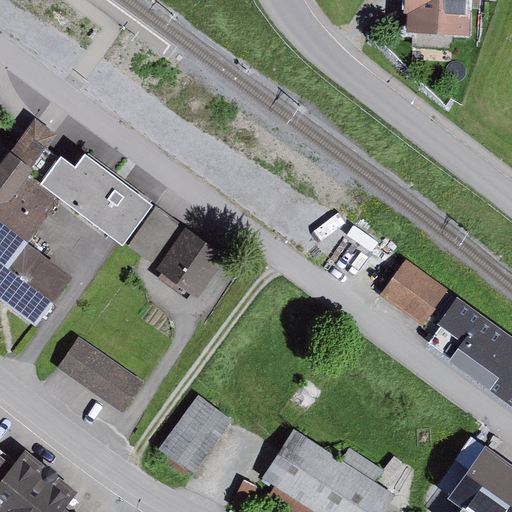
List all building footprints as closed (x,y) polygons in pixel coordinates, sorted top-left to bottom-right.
[(472,0),(404,0),(403,19),(409,19),(407,37),(413,37),(452,39),(469,41),(472,0)] [(452,39),(413,37),(412,48),(452,51),(452,39)] [(0,298),(36,327),(73,281),(28,243),(61,202),(123,244),(151,204),(86,158),(77,171),(46,150),(57,135),(37,120),(8,157),(0,151),(0,298)] [(224,262),(155,213),(129,250),(197,299),(224,262)] [(448,291),(407,261),(381,296),(421,326),(448,291)] [(511,337),(459,298),(426,343),(511,406),(511,337)] [(79,339),(59,368),(123,412),(143,383),(79,339)] [(199,397),(159,451),(193,477),(233,423),(199,397)] [(343,467),(289,435),(260,483),(274,491),(266,504),(279,511),(385,511),(394,497),(377,487),(385,474),(351,454),(343,467)] [(511,511),(511,466),(486,447),(448,501),(462,509),(460,511),(511,511)] [(0,490),(17,469),(0,455),(0,490)] [(17,469),(0,490),(0,511),(67,511),(80,496),(58,479),(58,475),(50,469),(46,470),(27,456),(17,469)] [(258,488),(243,481),(233,503),(248,510),(258,488)]
